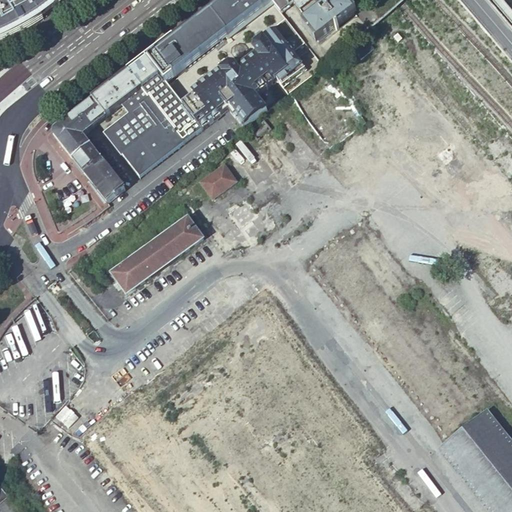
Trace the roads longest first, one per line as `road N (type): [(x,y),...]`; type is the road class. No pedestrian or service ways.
road 1 (tertiary): [(0,175),(17,116),(161,0)]
road 2 (unclassified): [(51,259),(229,125)]
road 3 (unknown): [(417,240),(458,202),(468,169),(404,86)]
road 4 (unknown): [(264,271),(316,232),(351,226),(417,240)]
road 5 (unknown): [(417,240),(448,262),(511,338)]
